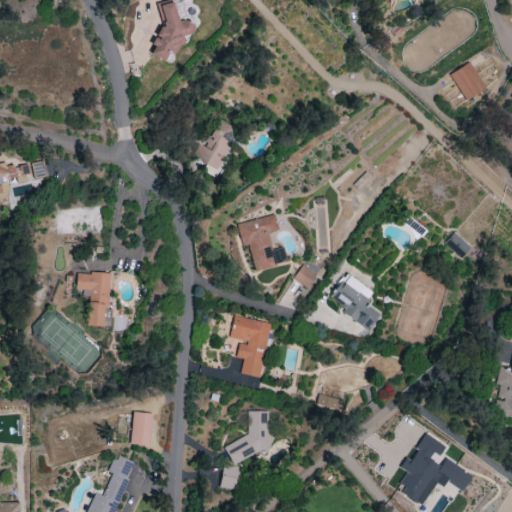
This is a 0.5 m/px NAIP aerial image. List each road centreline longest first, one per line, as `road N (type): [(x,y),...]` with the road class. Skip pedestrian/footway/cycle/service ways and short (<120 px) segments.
road 1 (residential): [(169,511),(186,233),(176,204),(125,165)]
road 2 (residential): [(125,165),(116,70),(87,0)]
road 3 (residential): [(0,131),(125,165)]
